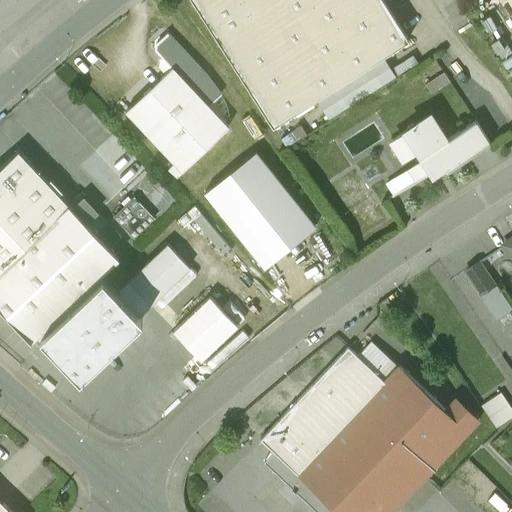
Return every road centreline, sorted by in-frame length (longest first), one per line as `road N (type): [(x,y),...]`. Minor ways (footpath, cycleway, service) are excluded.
road 1 (residential): [(511,177),(429,229),(246,374),(123,499)]
road 2 (unclassified): [(0,393),(123,499)]
road 3 (residential): [(118,0),(78,26),(0,102)]
